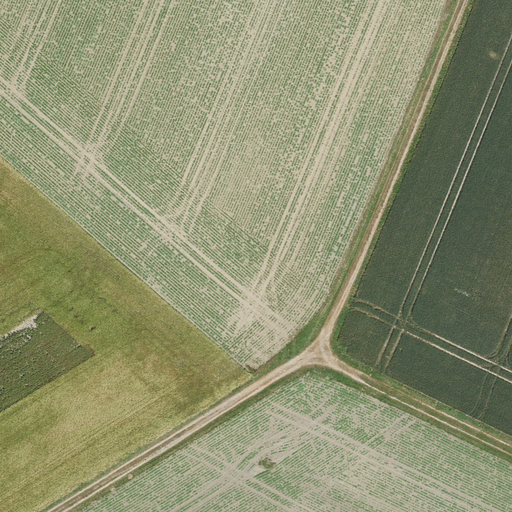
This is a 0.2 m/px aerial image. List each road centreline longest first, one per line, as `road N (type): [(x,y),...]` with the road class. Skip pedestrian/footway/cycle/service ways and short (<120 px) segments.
road 1 (track): [(318,356),(458,0)]
road 2 (track): [(67,511),(318,356)]
road 3 (track): [(318,356),(511,452)]
